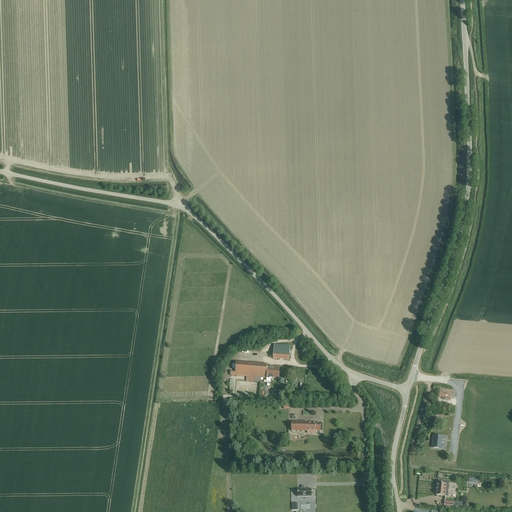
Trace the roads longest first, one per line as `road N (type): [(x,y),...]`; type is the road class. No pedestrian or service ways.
road 1 (unclassified): [(0,172),(180,207),(333,361),(407,390)]
road 2 (unclassified): [(407,390),(469,187),(462,0)]
